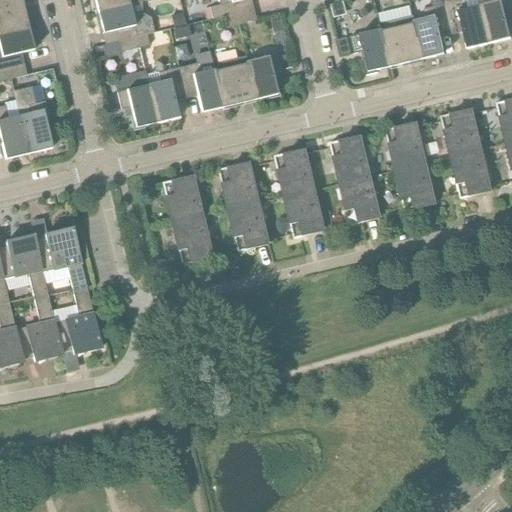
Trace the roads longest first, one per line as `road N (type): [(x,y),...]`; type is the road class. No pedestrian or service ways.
road 1 (track): [(0,453),(511,307)]
road 2 (residential): [(137,311),(511,223)]
road 3 (residential): [(106,178),(331,125)]
road 4 (residential): [(137,311),(138,348),(124,373),(0,402)]
road 5 (residential): [(331,125),(511,76)]
road 6 (residential): [(64,0),(106,178)]
road 7 (residential): [(106,178),(137,311)]
road 8 (residential): [(302,0),(331,125)]
